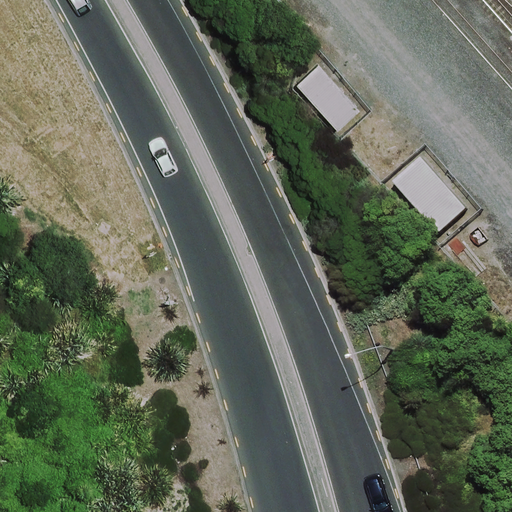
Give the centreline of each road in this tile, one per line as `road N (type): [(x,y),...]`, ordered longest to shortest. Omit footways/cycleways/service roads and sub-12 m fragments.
road 1 (trunk): [(147,0),(248,189),(318,356),(370,511)]
road 2 (trunk): [(279,511),(205,255),(71,0)]
